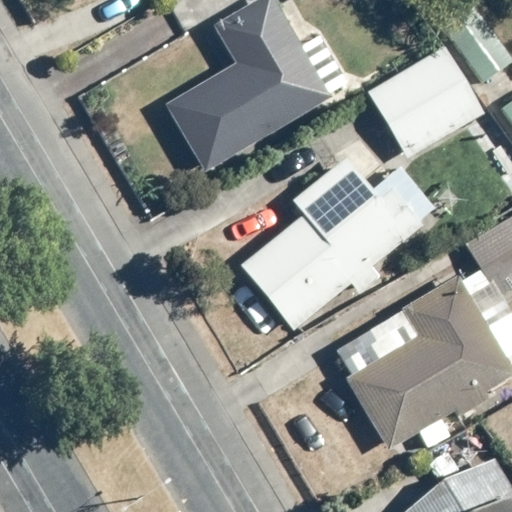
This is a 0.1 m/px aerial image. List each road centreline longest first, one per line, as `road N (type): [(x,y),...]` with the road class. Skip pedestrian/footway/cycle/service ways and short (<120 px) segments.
road 1 (secondary): [(0,155),(212,511)]
road 2 (secondary): [(72,511),(0,388)]
